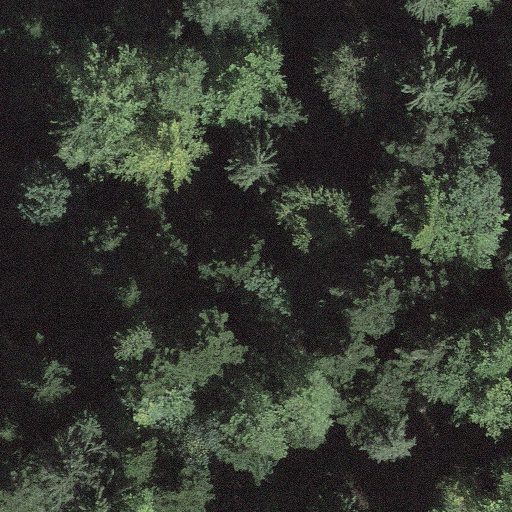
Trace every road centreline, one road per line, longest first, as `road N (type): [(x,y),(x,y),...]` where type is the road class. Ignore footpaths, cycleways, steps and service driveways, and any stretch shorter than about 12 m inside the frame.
road 1 (track): [(511,363),(368,405),(227,481),(194,511)]
road 2 (track): [(383,0),(511,18)]
